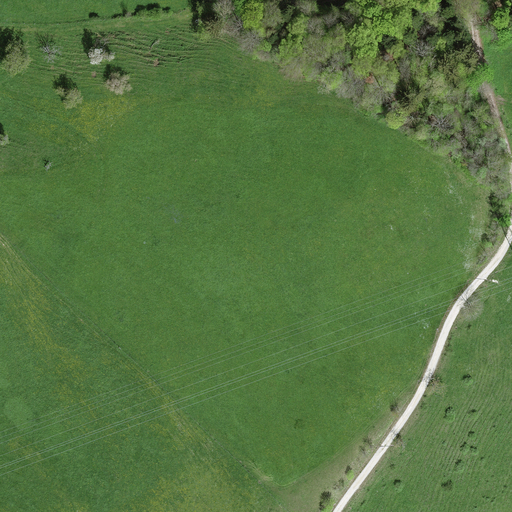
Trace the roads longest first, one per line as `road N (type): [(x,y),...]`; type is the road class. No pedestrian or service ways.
road 1 (track): [(337,511),(423,386),(449,320),(511,233)]
road 2 (track): [(511,167),(469,0)]
